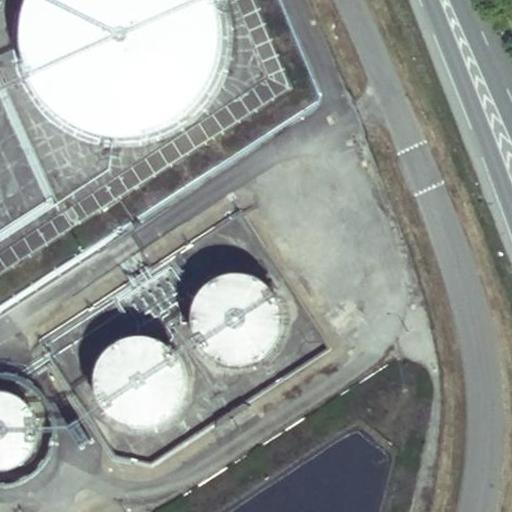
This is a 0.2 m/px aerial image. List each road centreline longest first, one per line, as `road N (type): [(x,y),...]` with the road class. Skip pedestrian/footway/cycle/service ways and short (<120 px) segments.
road 1 (unclassified): [(351,0),(453,263),(486,408),(474,511)]
road 2 (secondary): [(433,0),(511,219)]
